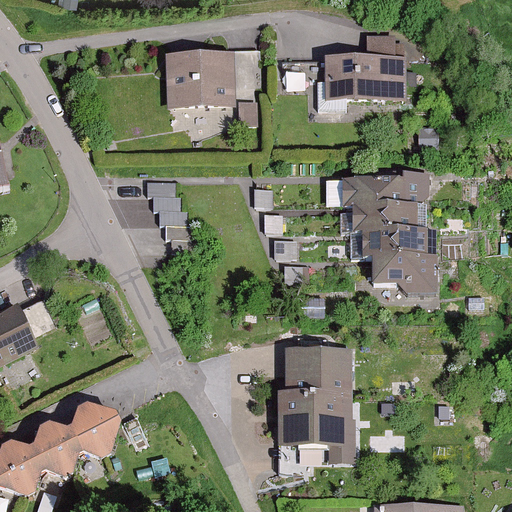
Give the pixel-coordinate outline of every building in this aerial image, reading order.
[(367,55),(324,55),(324,95),(324,102),(405,102),(405,65),(405,38),(367,38),(367,55)] [(261,89),(260,50),(234,51),(163,53),(165,110),(235,108),(235,100),(254,100),(254,89),(261,89)] [(0,192),(9,191),(5,169),(1,148),(0,143),(0,140),(0,192)] [(428,171),(404,171),(405,177),(385,177),(343,177),(344,206),(353,206),(353,213),(353,231),(362,231),(362,238),(362,257),(372,257),(372,265),(372,284),(396,284),(408,295),(438,294),(437,228),(429,228),(428,171)] [(176,184),(147,183),(147,199),(152,199),(152,214),(158,214),(158,228),(165,228),(165,241),(171,241),(171,259),(188,259),(188,228),(184,228),(185,213),(179,213),(180,199),(175,199),(176,184)] [(273,209),(273,192),(255,192),(255,210),(273,209)] [(283,234),(283,216),(265,216),(265,234),(283,234)] [(296,260),(296,242),(275,242),(275,260),(296,260)] [(306,285),(306,267),(285,267),(285,285),(306,285)] [(323,317),(323,299),(302,299),(302,317),(323,317)] [(45,300),(21,312),(34,340),(58,328),(45,300)] [(21,312),(19,307),(7,312),(0,315),(0,366),(32,351),(38,348),(34,340),(21,312)] [(352,350),(287,350),(287,383),(287,391),(279,391),(279,414),(279,446),(300,446),(300,466),(314,466),(356,466),(356,420),(352,420),(352,350)] [(88,402),(77,407),(71,423),(67,425),(58,423),(50,420),(39,425),(33,443),(29,444),(20,441),(11,438),(1,443),(0,444),(0,487),(26,494),(33,490),(41,470),(46,469),(66,475),(71,472),(78,452),(84,451),(102,457),(110,453),(120,420),(116,410),(102,406),(88,402)] [(314,478),(314,466),(300,466),(300,446),(279,446),(279,478),(314,478)]
